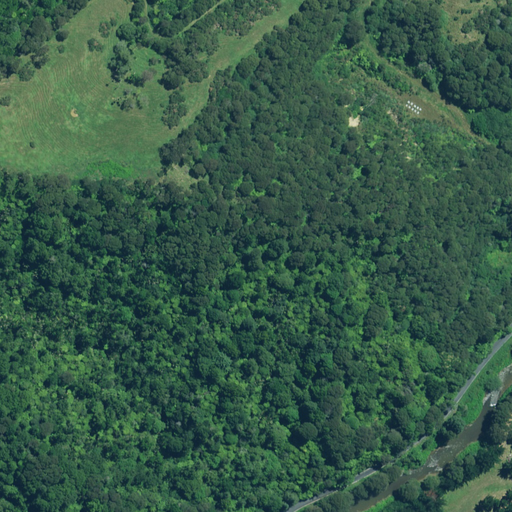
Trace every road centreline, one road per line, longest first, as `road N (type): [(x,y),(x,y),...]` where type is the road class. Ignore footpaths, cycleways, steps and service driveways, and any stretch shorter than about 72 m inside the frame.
road 1 (unclassified): [(511,331),(427,437),(392,464),(291,511)]
road 2 (track): [(511,155),(462,127),(430,84),(388,55),(368,27),(372,0)]
road 3 (track): [(227,0),(179,37),(155,30),(139,0)]
